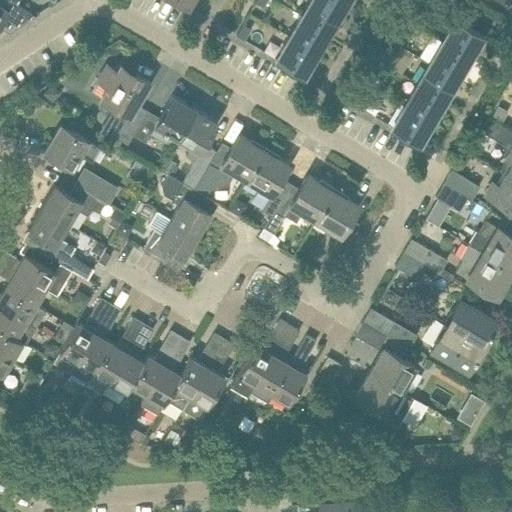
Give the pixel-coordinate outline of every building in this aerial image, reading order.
[(13,0),(8,9),(0,3),(0,25),(10,32),(39,12),(18,0),(13,0)] [(284,4),(276,0),(256,0),(249,12),(263,21),(275,0),(284,5),(284,4)] [(342,9),(325,0),(309,0),(301,15),(329,31),(342,9)] [(347,0),(325,0),(342,9),(347,0)] [(422,0),(411,0),(402,16),(410,21),(422,0)] [(263,21),(249,12),(236,34),(244,39),(250,28),(257,32),(263,21)] [(329,31),(301,15),(289,36),(279,30),(279,31),(316,52),(329,31)] [(410,21),(402,16),(390,38),(402,45),(408,35),(404,32),(410,21)] [(455,18),(442,39),(470,56),(483,34),(455,18)] [(316,52),(279,31),(267,52),(303,74),(316,52)] [(402,45),(390,38),(377,59),(385,64),(402,74),(414,53),(401,46),(402,45)] [(470,56),(442,40),(429,61),(457,77),(470,56)] [(377,59),(364,81),(372,86),(385,64),(377,59)] [(457,77),(429,61),(417,83),(444,99),(457,77)] [(116,106),(113,110),(100,133),(124,147),(132,134),(147,109),(136,103),(149,81),(120,63),(117,69),(107,64),(98,79),(107,85),(100,96),(116,106)] [(444,99),(417,83),(404,104),(432,120),(444,99)] [(366,96),(358,92),(351,103),(359,107),(366,96)] [(155,124),(176,136),(193,106),(172,94),(159,116),(147,109),(132,134),(145,142),(155,124)] [(432,120),(404,104),(391,126),(419,142),(432,120)] [(202,111),(193,106),(176,136),(191,145),(186,154),(194,160),(182,181),(194,188),(202,174),(216,150),(204,143),(217,121),(206,114),(207,113),(203,111),(202,111)] [(511,137),(511,129),(488,116),(480,129),(507,146),(511,137)] [(44,150),(61,160),(71,166),(80,152),(91,159),(99,146),(60,123),(44,150)] [(225,156),(216,150),(202,174),(212,179),(218,168),(230,175),(233,170),(245,177),(263,148),(238,133),(225,156)] [(289,163),(263,148),(245,177),(259,185),(256,190),(268,197),(261,209),(270,215),(284,191),(275,186),(289,163)] [(83,166),(81,170),(74,182),(105,201),(108,203),(118,186),(83,166)] [(443,182),(467,196),(471,198),(480,185),(451,168),(443,182)] [(511,176),(506,173),(499,185),(492,181),(485,193),(511,209),(511,176)] [(293,196),(284,191),(270,215),(265,223),(275,229),(280,220),(287,208),(299,215),(302,210),(314,218),(331,188),(307,174),(293,196)] [(194,188),(182,181),(171,200),(177,204),(169,218),(196,234),(210,211),(196,203),(202,193),(194,188)] [(105,201),(74,182),(68,192),(54,184),(41,207),(67,222),(75,208),(87,216),(92,208),(98,211),(105,201)] [(467,196),(443,182),(435,196),(459,210),(467,196)] [(358,203),(331,188),(314,218),(328,226),(325,231),(337,238),(322,264),(331,269),(353,232),(344,226),(358,203)] [(67,222),(41,207),(28,229),(46,240),(40,250),(71,269),(87,278),(93,267),(70,254),(75,246),(59,236),(67,222)] [(156,210),(148,224),(154,228),(143,246),(164,258),(170,248),(183,256),(196,234),(169,218),(156,210)] [(511,268),(511,234),(485,218),(478,230),(476,229),(467,244),(511,269),(511,268)] [(447,259),(411,237),(402,251),(439,272),(447,259)] [(9,252),(3,262),(44,287),(57,294),(71,269),(40,250),(25,241),(20,250),(24,253),(21,259),(9,252)] [(511,269),(467,244),(459,257),(462,258),(455,270),(496,295),(511,269)] [(100,255),(98,260),(104,264),(110,253),(104,250),(100,255)] [(439,272),(402,251),(394,264),(418,279),(426,265),(439,273),(439,272)] [(5,285),(35,303),(44,287),(3,262),(0,267),(0,274),(8,279),(5,285)] [(0,304),(35,326),(45,309),(35,303),(5,285),(1,292),(0,291),(0,304)] [(77,320),(53,360),(70,370),(76,360),(110,302),(100,296),(83,324),(77,320)] [(497,318),(459,296),(444,322),(482,344),(497,318)] [(120,308),(110,302),(76,360),(92,370),(110,340),(104,336),(120,308)] [(25,342),(35,326),(0,304),(0,327),(22,340),(25,342)] [(394,320),(370,306),(362,320),(386,334),(394,320)] [(116,344),(110,340),(92,370),(109,380),(127,350),(143,321),(133,316),(116,344)] [(255,342),(229,386),(247,396),(255,382),(289,323),(279,318),(262,346),(255,342)] [(386,334),(362,320),(354,334),(378,348),(386,334)] [(482,344),(444,322),(429,347),(467,369),(482,344)] [(299,329),(289,324),(255,382),(271,392),(288,361),(283,358),(299,329)] [(0,349),(12,356),(22,340),(0,327),(0,349)] [(137,333),(109,380),(126,390),(143,360),(137,356),(147,339),(137,333)] [(316,339),(305,333),(289,362),(271,392),(288,402),(306,372),(299,368),(316,339)] [(199,355),(209,361),(216,350),(206,344),(199,355)] [(130,383),(146,392),(164,363),(166,359),(170,352),(160,345),(154,357),(147,353),(130,383)] [(384,347),(369,371),(400,389),(415,365),(384,347)] [(0,376),(12,356),(0,349),(0,376)] [(226,356),(216,350),(209,361),(219,367),(226,356)] [(146,393),(140,404),(157,414),(173,385),(180,372),(174,368),(181,357),(170,352),(166,359),(164,363),(146,392),(146,393)] [(207,365),(190,355),(180,372),(173,385),(165,398),(182,408),(207,365)] [(341,363),(327,355),(311,383),(325,391),(341,363)] [(200,415),(224,375),(207,365),(182,408),(196,416),(200,415)] [(414,397),(400,389),(369,371),(355,395),(385,412),(381,420),(392,426),(398,417),(401,419),(414,397)] [(230,433),(229,435),(235,439),(239,433),(238,432),(232,429),(230,433)] [(371,511),(371,501),(318,504),(318,505),(323,505),(323,511),(371,511)]
